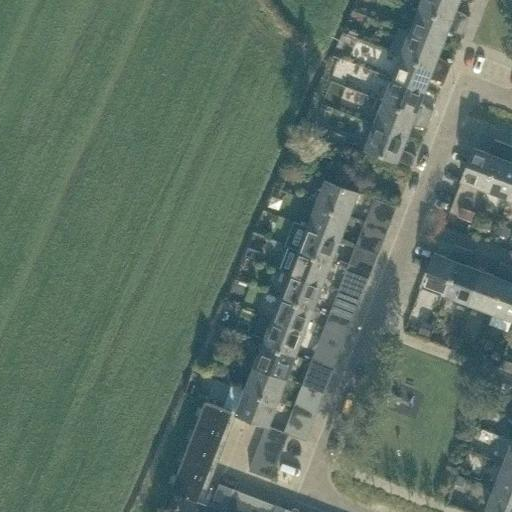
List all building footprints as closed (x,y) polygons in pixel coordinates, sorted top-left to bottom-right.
[(457,8),(460,0),(422,0),(420,6),(467,24),(470,15),(457,8)] [(463,34),(467,24),(420,6),(411,30),(444,42),(449,30),(463,34)] [(439,55),(444,42),(411,30),(402,53),(449,71),(452,62),(439,55)] [(445,81),(449,71),(402,53),(394,73),(389,71),(387,74),(393,77),(426,89),(430,77),(445,81)] [(421,101),(426,89),(393,77),(384,100),(431,118),(434,108),(421,101)] [(427,127),(431,118),(384,100),(375,123),(408,135),(413,123),(427,127)] [(403,148),(408,135),(375,123),(367,146),(366,146),(365,147),(400,160),(400,159),(413,164),(417,154),(403,148)] [(487,189),(505,142),(495,138),(487,151),(476,147),(477,146),(475,145),(462,180),(463,180),(463,179),(487,189)] [(511,160),(510,160),(511,152),(511,144),(505,142),(487,189),(510,197),(511,193),(511,160)] [(360,192),(360,191),(326,178),(325,179),(326,179),(317,202),(350,215),(359,192),(360,192)] [(375,196),(367,216),(379,220),(390,224),(397,205),(375,196)] [(341,238),(350,215),(317,202),(308,225),(341,238)] [(473,220),(476,211),(463,206),(459,215),(473,220)] [(375,229),(379,220),(367,216),(364,225),(375,229)] [(379,220),(375,229),(386,234),(390,224),(379,220)] [(507,236),(511,227),(500,222),(496,231),(507,236)] [(332,261),(341,238),(308,225),(299,248),(332,261)] [(364,225),(350,262),(361,266),(372,270),(386,234),(375,229),(364,225)] [(446,293),(464,246),(455,243),(448,256),(436,251),(435,250),(422,284),(423,285),(423,284),(446,293)] [(290,245),(281,268),(290,272),(324,284),(332,261),(299,248),(290,245)] [(470,264),(473,250),(464,246),(446,293),(470,302),(482,269),(470,264)] [(511,264),(510,264),(501,260),(494,274),(482,269),(470,302),(493,311),(511,264)] [(357,276),(361,266),(350,262),(346,271),(357,276)] [(511,264),(493,311),(511,318),(511,264)] [(361,266),(357,276),(368,280),(372,270),(361,266)] [(346,271),(332,308),(343,312),(354,317),(368,280),(357,276),(346,271)] [(315,308),(324,284),(290,272),(281,295),(315,308)] [(306,331),(315,308),(281,295),(272,318),(306,331)] [(339,322),(343,312),(332,308),(328,318),(339,322)] [(343,312),(339,322),(351,326),(354,317),(343,312)] [(297,354),(306,331),(272,318),(263,342),(297,354)] [(328,318),(314,355),(325,359),(336,363),(351,326),(339,322),(328,318)] [(459,346),(463,338),(451,333),(448,341),(459,346)] [(288,377),(297,354),(263,342),(255,365),(288,377)] [(321,369),(325,359),(314,355),(310,364),(321,369)] [(511,369),(511,360),(504,358),(501,366),(511,369)] [(325,359),(321,369),(333,373),(336,363),(325,359)] [(310,364),(296,401),(307,406),(319,410),(333,373),(321,369),(310,364)] [(279,401),(288,377),(255,365),(246,388),(279,401)] [(270,424),(279,401),(246,388),(237,411),(236,411),(236,412),(267,424),(269,424),(270,425),(271,424),(270,424)] [(224,432),(233,409),(207,399),(198,422),(206,425),(224,432)] [(304,415),(307,406),(296,401),(293,411),(304,415)] [(307,406),(304,415),(315,419),(319,410),(307,406)] [(290,432),(308,439),(315,419),(304,415),(293,411),(285,431),(290,432)] [(224,432),(206,425),(198,422),(190,444),(215,454),(224,432)] [(270,425),(269,424),(267,424),(263,434),(285,443),(290,432),(285,431),(270,425)] [(281,455),(285,443),(263,434),(258,446),(281,455)] [(207,477),(215,454),(190,444),(181,467),(207,477)] [(277,465),(281,455),(258,446),(254,457),(277,465)] [(276,468),(277,465),(254,457),(249,469),(272,477),(276,468)] [(511,465),(504,462),(495,486),(511,492),(511,465)] [(198,499),(207,477),(181,467),(172,490),(198,499)] [(210,504),(224,509),(233,487),(218,481),(210,504)] [(511,511),(511,492),(495,486),(487,509),(486,509),(486,510),(492,511),(511,511)] [(231,511),(240,489),(233,487),(224,509),(231,511)] [(273,511),(276,504),(240,489),(231,511),(273,511)]
